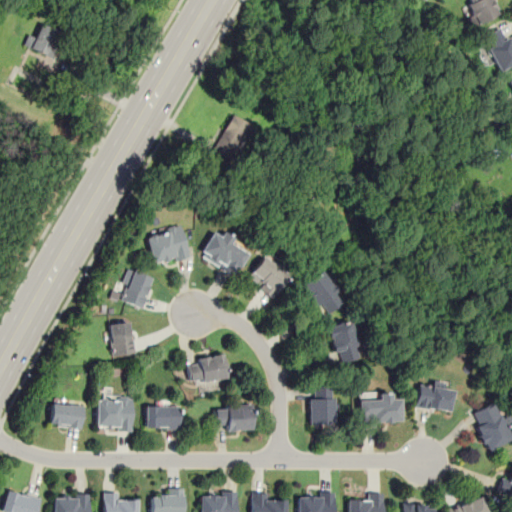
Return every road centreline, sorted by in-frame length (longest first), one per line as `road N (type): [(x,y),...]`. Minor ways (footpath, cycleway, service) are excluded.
road 1 (residential): [(0,438),(67,459),(427,459)]
road 2 (secondary): [(0,367),(210,0)]
road 3 (residential): [(279,459),(277,386),(262,347),(236,320),(190,309)]
